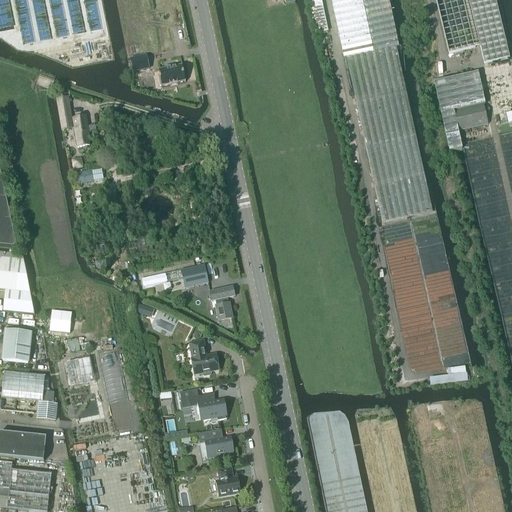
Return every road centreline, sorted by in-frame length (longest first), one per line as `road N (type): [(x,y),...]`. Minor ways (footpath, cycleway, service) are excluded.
road 1 (tertiary): [(308,511),(202,0)]
road 2 (track): [(511,432),(427,89),(444,66)]
road 3 (track): [(443,374),(407,378),(357,135)]
road 4 (residential): [(268,511),(244,384)]
